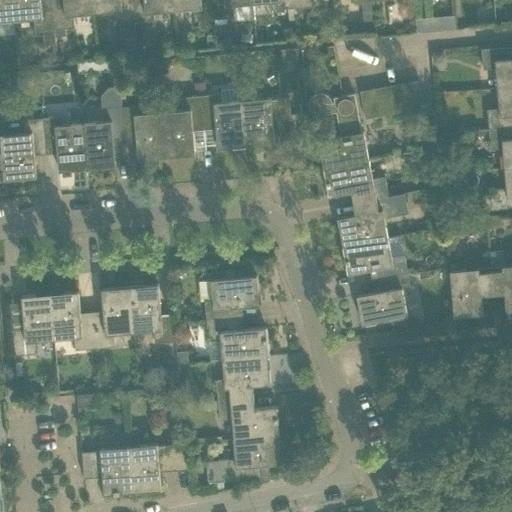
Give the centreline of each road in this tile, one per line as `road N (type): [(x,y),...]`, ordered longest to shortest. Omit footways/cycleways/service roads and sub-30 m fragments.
road 1 (residential): [(324,348),(285,233),(252,206),(0,227)]
road 2 (residential): [(324,348),(511,332)]
road 3 (residential): [(355,465),(394,480),(511,459)]
road 4 (residential): [(219,511),(343,482),(355,465)]
road 5 (residential): [(355,465),(324,348)]
